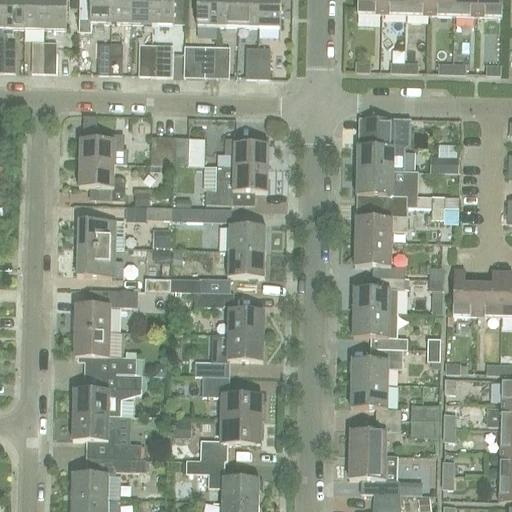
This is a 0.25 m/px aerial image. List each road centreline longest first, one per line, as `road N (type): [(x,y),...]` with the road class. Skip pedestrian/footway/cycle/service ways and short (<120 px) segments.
road 1 (residential): [(316,511),(318,106)]
road 2 (residential): [(33,430),(43,104)]
road 3 (residential): [(318,106),(43,104)]
road 4 (residential): [(491,259),(492,108)]
road 5 (residential): [(450,107),(318,106)]
